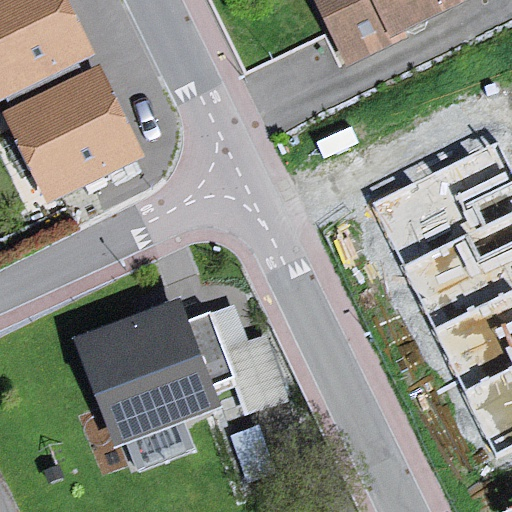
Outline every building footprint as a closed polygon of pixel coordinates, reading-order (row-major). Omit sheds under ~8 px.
[(58,0),(0,0),(0,106),(89,63),(58,0)] [(305,0),(343,77),(467,15),(463,6),(475,0),(305,0)] [(95,80),(7,124),(51,212),(139,168),(95,80)] [(511,450),(511,171),(498,143),(373,204),(497,458),(511,450)] [(183,309),(80,346),(118,452),(221,416),(183,309)]
